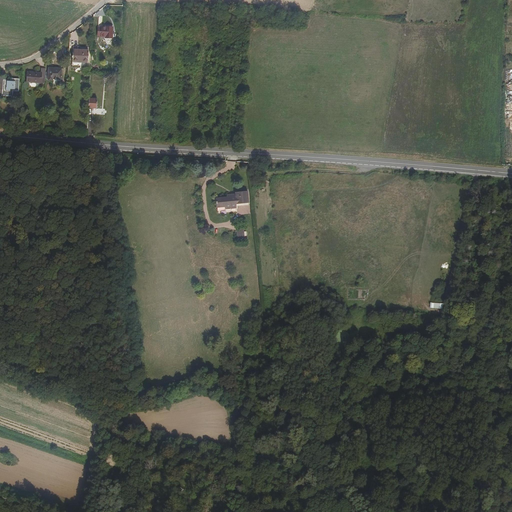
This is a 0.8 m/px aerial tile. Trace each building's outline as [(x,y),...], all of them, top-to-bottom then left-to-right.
[(113,27),(98,27),(98,37),(113,37),(113,27)] [(79,49),(79,46),(75,46),(75,61),(88,62),(89,49),(79,49)] [(62,67),(50,66),(49,77),(62,78),(62,67)] [(42,84),(42,73),(29,73),(28,83),(42,84)] [(1,74),(1,88),(2,88),(2,94),(13,95),(13,87),(19,88),(19,77),(11,76),(10,79),(6,79),(6,74),(1,74)] [(90,103),(90,112),(99,113),(99,104),(90,103)] [(249,208),(248,197),(235,197),(233,199),(232,203),(232,206),(234,208),(237,209),(249,208)]
